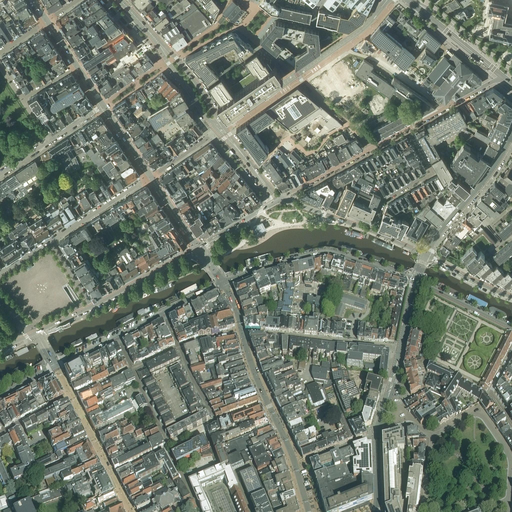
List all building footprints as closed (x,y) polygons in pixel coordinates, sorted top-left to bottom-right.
[(0,14),(5,11),(4,9),(17,0),(8,0),(0,6),(0,14)] [(14,23),(16,21),(15,20),(16,19),(17,19),(18,20),(19,22),(26,18),(33,13),(32,12),(26,2),(25,2),(24,0),(17,0),(4,9),(5,11),(7,13),(12,10),(12,11),(9,13),(11,16),(9,16),(14,23)] [(84,13),(86,16),(91,12),(87,5),(90,3),(87,0),(86,0),(81,4),(85,9),(82,11),(84,13)] [(87,5),(91,12),(101,5),(97,0),(93,0),(90,3),(87,5)] [(146,13),(155,4),(157,3),(162,8),(170,0),(150,0),(150,1),(142,8),(146,13)] [(165,12),(166,13),(165,16),(155,23),(159,28),(166,23),(193,4),(189,0),(179,0),(174,5),(165,12)] [(234,1),(233,0),(231,0),(222,11),(227,14),(227,15),(228,16),(235,22),(245,10),(237,3),(234,1)] [(269,0),(267,0),(262,6),(266,9),(272,2),(269,0)] [(327,0),(324,3),(332,10),(340,0),(327,0)] [(355,0),(359,3),(367,10),(371,0),(355,0)] [(443,5),(442,6),(447,11),(454,8),(456,5),(460,4),(459,3),(456,0),(449,0),(445,2),(446,3),(443,5)] [(503,39),(503,40),(508,41),(511,41),(511,0),(499,0),(500,0),(501,1),(501,2),(501,3),(499,3),(502,3),(502,5),(489,3),(489,4),(488,9),(487,13),(494,14),(491,28),(491,29),(490,29),(489,36),(503,39)] [(215,1),(207,8),(210,12),(219,5),(215,1)] [(49,11),(50,11),(54,8),(50,2),(46,5),(49,11)] [(162,8),(157,12),(151,18),(155,23),(165,16),(166,13),(165,12),(174,5),(172,2),(164,10),(162,8)] [(272,2),(266,9),(270,12),(273,7),(275,6),(276,5),(272,2)] [(320,9),(317,22),(349,30),(363,20),(367,10),(359,3),(352,11),(353,12),(349,17),(324,12),(325,10),(320,9)] [(74,8),(78,13),(80,16),(84,13),(82,11),(85,9),(81,4),(74,8)] [(157,7),(155,4),(146,13),(151,18),(157,12),(155,9),(157,7)] [(198,8),(193,4),(190,6),(191,8),(182,15),(181,14),(173,20),(175,22),(177,20),(178,22),(198,8)] [(101,5),(91,12),(86,16),(81,19),(85,24),(86,25),(107,11),(106,10),(102,5),(101,5)] [(219,5),(210,12),(214,16),(215,17),(220,7),(219,5)] [(275,6),(273,7),(270,12),(271,13),(272,13),(277,14),(278,14),(280,7),(275,6)] [(72,17),(78,13),(74,8),(68,12),(72,17)] [(178,22),(164,33),(168,38),(172,42),(177,48),(191,39),(192,38),(209,26),(212,24),(205,16),(198,8),(178,22)] [(462,11),(457,13),(459,17),(460,17),(461,18),(463,17),(464,19),(465,19),(466,19),(466,18),(473,15),(471,11),(468,13),(466,8),(462,10),(462,11)] [(0,33),(0,34),(5,41),(12,36),(2,21),(3,18),(8,14),(7,13),(5,11),(0,14),(0,33)] [(86,25),(89,29),(93,33),(103,26),(102,21),(110,15),(107,11),(86,25)] [(399,15),(397,17),(402,22),(401,23),(400,23),(399,23),(396,27),(398,29),(409,16),(404,13),(402,11),(399,14),(399,15)] [(66,21),(72,17),(68,12),(66,14),(63,16),(66,21)] [(395,20),(397,18),(390,12),(382,22),(371,36),(385,48),(393,37),(386,30),(392,23),(395,20)] [(33,13),(26,18),(30,24),(36,20),(36,19),(33,13)] [(63,31),(81,19),(86,16),(84,13),(80,16),(78,13),(72,17),(66,21),(60,26),(63,31)] [(2,21),(12,36),(19,32),(13,23),(14,23),(9,16),(8,14),(3,18),(2,21)] [(103,26),(93,33),(89,36),(92,40),(93,42),(95,41),(119,24),(114,19),(110,15),(102,21),(103,26)] [(60,26),(66,21),(63,16),(56,21),(60,26)] [(413,20),(409,16),(398,29),(400,30),(404,26),(404,25),(404,24),(408,27),(413,20)] [(19,22),(23,29),(30,24),(26,18),(19,22)] [(13,23),(19,32),(23,29),(19,22),(18,20),(17,19),(16,19),(15,20),(16,21),(14,23),(13,23)] [(67,37),(82,26),(85,24),(81,19),(63,31),(67,37)] [(173,20),(160,28),(162,31),(163,32),(164,32),(164,33),(178,22),(177,20),(175,22),(173,20)] [(318,29),(298,25),(291,23),(284,22),(275,20),(260,39),(295,67),(305,59),(311,55),(321,49),(320,40),(318,29)] [(406,35),(408,37),(418,25),(413,20),(408,27),(407,28),(411,31),(410,32),(409,31),(408,31),(405,34),(406,35)] [(79,32),(77,30),(67,37),(70,41),(71,42),(89,29),(86,25),(85,24),(82,26),(84,29),(79,32)] [(80,56),(97,45),(100,43),(123,28),(119,24),(95,41),(93,42),(92,40),(76,51),(80,56)] [(423,28),(418,25),(408,37),(410,38),(413,34),(412,33),(413,33),(417,36),(419,33),(421,35),(425,30),(423,28)] [(123,28),(100,43),(103,48),(126,32),(123,28)] [(71,42),(74,46),(89,36),(93,33),(89,29),(71,42)] [(39,39),(40,39),(46,34),(44,31),(44,30),(42,30),(36,34),(39,39)] [(434,51),(441,43),(430,33),(430,32),(429,32),(427,30),(426,30),(415,44),(420,48),(424,43),(434,51)] [(103,48),(108,54),(109,56),(114,52),(113,51),(132,38),(126,33),(126,32),(103,48)] [(205,79),(207,82),(254,50),(233,33),(204,48),(202,49),(186,57),(194,66),(205,79)] [(36,34),(32,37),(34,41),(32,42),(37,49),(38,51),(34,54),(36,58),(40,56),(41,55),(40,54),(46,51),(42,44),(43,44),(43,43),(40,39),(39,39),(36,34)] [(40,39),(43,43),(49,38),(46,34),(40,39)] [(92,40),(89,36),(74,46),(76,51),(92,40)] [(34,54),(38,51),(32,42),(34,41),(32,37),(27,40),(31,47),(28,49),(32,55),(34,54)] [(393,37),(385,48),(393,54),(393,55),(402,44),(393,37)] [(36,58),(32,61),(35,65),(43,60),(40,56),(41,56),(42,54),(54,46),(49,38),(43,43),(43,44),(42,44),(46,51),(40,54),(41,55),(40,56),(36,58)] [(109,56),(115,65),(139,49),(136,45),(137,45),(132,38),(113,51),(114,52),(109,56)] [(22,44),(27,51),(30,56),(32,55),(28,49),(31,47),(27,40),(22,44)] [(367,42),(365,40),(364,42),(362,41),(359,43),(358,44),(356,48),(359,49),(362,46),(361,46),(363,48),(365,50),(366,49),(366,50),(367,50),(368,49),(371,51),(373,48),(370,46),(371,45),(370,43),(368,41),(367,42)] [(83,62),(103,48),(100,43),(97,45),(80,56),(83,62)] [(22,54),(27,51),(22,44),(18,47),(22,54)] [(392,56),(405,67),(415,55),(402,44),(393,55),(393,54),(392,56)] [(54,46),(42,54),(45,59),(47,58),(57,51),(54,46)] [(22,54),(18,47),(14,49),(19,56),(22,54)] [(100,59),(108,54),(103,48),(83,62),(87,67),(88,68),(91,65),(92,66),(94,64),(95,65),(101,61),(101,60),(100,59)] [(139,60),(146,54),(140,48),(139,49),(115,65),(116,65),(119,69),(123,66),(126,69),(129,67),(139,60)] [(436,57),(425,49),(420,57),(425,61),(425,60),(431,64),(436,57)] [(13,50),(7,54),(9,57),(11,61),(13,63),(16,61),(14,59),(13,58),(17,55),(13,50)] [(57,51),(47,58),(52,64),(52,65),(62,58),(57,51)] [(249,64),(253,70),(229,87),(222,76),(219,78),(216,79),(209,85),(212,90),(216,96),(220,102),(221,102),(218,103),(224,113),(225,112),(227,115),(227,116),(228,115),(233,112),(245,104),(244,103),(250,99),(265,88),(266,89),(278,81),(277,81),(282,77),(280,74),(281,73),(275,64),(272,66),(268,59),(266,61),(261,55),(260,56),(257,51),(245,59),(249,64)] [(481,83),(481,79),(472,71),(460,61),(461,60),(453,53),(448,60),(444,56),(424,80),(434,89),(432,92),(437,96),(434,98),(439,103),(442,100),(445,103),(446,102),(475,86),(481,83)] [(11,61),(9,57),(7,54),(2,58),(6,64),(11,61)] [(139,60),(142,64),(149,58),(146,54),(139,60)] [(115,65),(109,56),(106,59),(105,58),(101,60),(101,61),(103,64),(91,73),(95,80),(109,70),(107,66),(109,65),(111,68),(116,65),(115,65)] [(6,64),(9,68),(22,60),(20,58),(16,61),(13,63),(11,61),(6,64),(7,64),(6,64)] [(62,58),(52,65),(57,73),(67,67),(62,58)] [(149,58),(142,64),(141,64),(145,70),(153,64),(153,63),(149,58)] [(390,97),(393,92),(394,93),(396,95),(397,95),(398,97),(399,97),(400,98),(401,99),(401,100),(402,101),(403,101),(404,102),(406,102),(407,102),(408,103),(414,107),(407,111),(412,121),(437,107),(393,78),(390,83),(370,70),(373,66),(364,59),(355,72),(388,95),(390,97)] [(22,60),(9,68),(12,72),(20,67),(19,65),(23,63),(22,60)] [(129,67),(131,70),(135,67),(139,74),(145,70),(141,64),(142,64),(139,60),(129,67)] [(88,69),(91,73),(103,64),(101,61),(95,65),(88,69)] [(46,63),(44,64),(46,68),(44,69),(49,78),(57,73),(52,65),(52,64),(50,65),(50,64),(48,65),(46,63)] [(111,68),(109,70),(95,80),(98,84),(109,77),(119,69),(116,65),(111,68)] [(20,67),(12,72),(15,77),(27,70),(26,69),(23,71),(21,69),(23,68),(22,66),(20,67)] [(34,66),(29,69),(32,74),(37,71),(34,66)] [(103,92),(110,87),(123,78),(121,76),(122,75),(120,74),(126,69),(123,66),(119,69),(109,77),(98,84),(99,86),(103,92)] [(121,76),(123,78),(127,82),(136,76),(131,70),(129,67),(126,69),(120,74),(122,75),(121,76)] [(135,67),(131,70),(136,76),(137,75),(139,74),(135,67)] [(27,70),(15,77),(18,81),(27,76),(25,74),(28,72),(27,70)] [(40,75),(44,81),(48,79),(44,72),(40,75)] [(40,74),(33,78),(38,85),(44,81),(40,75),(40,74)] [(50,94),(51,94),(59,90),(76,80),(72,74),(47,88),(50,94)] [(328,90),(334,87),(327,74),(322,77),(328,90)] [(27,77),(27,76),(18,81),(20,85),(27,81),(28,80),(27,77)] [(162,85),(160,82),(161,82),(157,76),(151,80),(157,88),(158,87),(162,85)] [(28,80),(27,81),(29,83),(28,84),(31,89),(35,87),(30,79),(29,80),(27,77),(28,80)] [(118,88),(127,82),(123,78),(110,87),(114,92),(118,88)] [(164,80),(161,82),(160,82),(162,85),(158,87),(160,89),(171,99),(179,90),(167,78),(166,78),(164,80)] [(76,80),(59,90),(51,94),(55,100),(80,86),(76,80)] [(158,87),(157,88),(151,80),(147,83),(154,94),(160,89),(158,87)] [(20,85),(26,93),(27,92),(31,89),(28,84),(29,83),(27,81),(20,85)] [(150,97),(151,96),(154,94),(147,83),(143,86),(148,94),(150,97)] [(78,97),(84,93),(80,86),(55,100),(53,101),(52,102),(51,103),(51,104),(51,105),(51,106),(51,107),(52,107),(52,108),(53,108),(53,109),(54,109),(55,109),(77,96),(78,97)] [(147,99),(150,97),(148,94),(143,86),(140,88),(140,89),(145,97),(147,99)] [(332,116),(332,115),(297,86),(266,108),(275,116),(294,132),(313,119),(320,114),(328,120),(332,116)] [(108,96),(114,92),(110,87),(103,92),(106,96),(108,96)] [(47,88),(38,93),(44,103),(47,101),(47,100),(48,99),(47,98),(49,97),(51,102),(53,101),(55,100),(51,94),(50,94),(47,88)] [(485,93),(492,103),(493,105),(503,96),(502,94),(502,95),(493,88),(485,93),(485,92),(485,93)] [(145,97),(140,89),(136,91),(141,99),(142,100),(144,102),(147,99),(145,97)] [(179,90),(171,99),(170,99),(176,110),(174,112),(176,116),(179,114),(176,110),(189,103),(189,102),(185,97),(185,96),(184,97),(180,90),(179,90)] [(142,100),(141,99),(136,91),(132,94),(128,97),(127,97),(132,103),(132,104),(137,100),(137,101),(138,100),(139,102),(140,101),(142,100)] [(135,109),(129,115),(122,120),(126,126),(126,127),(135,119),(141,113),(145,117),(151,112),(148,109),(149,107),(152,109),(156,103),(155,103),(156,101),(159,103),(161,100),(157,96),(159,93),(157,92),(150,102),(147,100),(144,103),(142,104),(140,105),(138,107),(135,109)] [(33,104),(38,110),(45,106),(46,106),(44,103),(38,93),(30,99),(33,104)] [(483,109),(487,106),(492,103),(485,93),(480,95),(475,98),(483,109)] [(84,94),(74,100),(83,113),(87,110),(93,106),(87,97),(84,94)] [(127,97),(120,102),(125,108),(130,103),(131,104),(132,103),(127,97)] [(502,108),(498,117),(510,123),(511,118),(511,102),(505,97),(496,106),(502,108)] [(477,112),(483,109),(475,98),(470,101),(476,109),(476,110),(477,112)] [(83,113),(74,100),(69,103),(78,116),(83,113)] [(129,115),(135,109),(133,107),(136,105),(138,107),(140,105),(137,101),(137,100),(132,104),(132,103),(131,104),(130,103),(125,108),(118,114),(122,120),(129,115)] [(476,109),(470,101),(467,103),(472,111),(472,110),(473,112),(476,110),(476,109)] [(118,114),(125,108),(120,102),(113,107),(118,114)] [(477,117),(473,112),(472,110),(472,111),(467,103),(460,106),(470,123),(473,121),(473,120),(477,117)] [(149,116),(155,127),(174,115),(168,104),(149,116)] [(65,111),(62,108),(70,121),(74,118),(68,109),(66,105),(64,106),(67,110),(65,111)] [(45,106),(38,110),(42,117),(44,120),(49,116),(52,115),(46,106),(45,106)] [(71,107),(68,109),(74,118),(78,116),(71,107)] [(188,107),(179,114),(176,116),(185,128),(193,122),(194,122),(197,119),(193,114),(193,113),(188,107)] [(426,130),(417,135),(431,160),(440,155),(432,140),(447,133),(468,123),(467,120),(463,114),(459,107),(451,111),(427,125),(430,129),(426,131),(426,130)] [(62,108),(59,110),(62,114),(60,115),(66,124),(70,121),(62,108)] [(237,129),(260,161),(268,151),(254,131),(275,116),(266,108),(262,111),(255,116),(253,117),(246,122),(237,129)] [(407,111),(397,117),(402,126),(412,121),(407,111)] [(480,116),(484,118),(507,130),(510,123),(498,117),(486,112),(480,116)] [(52,115),(49,116),(58,129),(63,126),(57,118),(54,113),(52,115)] [(141,113),(135,119),(126,127),(129,131),(143,119),(145,117),(141,113)] [(386,113),(376,119),(377,122),(388,117),(386,113)] [(332,116),(328,120),(320,114),(313,119),(327,130),(326,131),(328,133),(343,125),(332,116)] [(66,124),(60,115),(57,118),(63,126),(66,124)] [(49,116),(44,120),(47,125),(53,133),(58,129),(49,116)] [(86,125),(91,133),(93,131),(92,129),(93,127),(94,128),(104,121),(100,117),(99,116),(94,119),(86,125)] [(389,133),(402,126),(397,117),(384,124),(389,133)] [(139,146),(149,139),(155,133),(151,128),(148,126),(151,123),(146,118),(146,119),(141,123),(144,127),(143,129),(141,131),(133,137),(136,141),(139,145),(139,146)] [(482,123),(491,128),(487,135),(501,142),(507,130),(484,118),(482,123)] [(93,131),(91,133),(94,137),(108,128),(104,121),(94,128),(93,127),(92,129),(93,131)] [(189,127),(187,128),(191,134),(199,128),(195,122),(194,123),(190,125),(189,127)] [(130,132),(133,137),(141,131),(143,128),(138,124),(130,132)] [(378,140),(389,133),(384,124),(372,130),(378,140)] [(94,137),(91,133),(86,125),(82,128),(81,128),(89,141),(91,139),(94,137)] [(416,132),(417,135),(426,130),(424,127),(416,131),(416,132)] [(85,144),(89,141),(81,128),(77,131),(82,139),(85,144)] [(91,139),(96,146),(113,135),(108,128),(94,137),(91,139)] [(182,131),(183,133),(190,142),(195,139),(191,134),(187,128),(182,131)] [(199,128),(191,134),(195,139),(196,138),(203,133),(199,128)] [(490,142),(489,143),(488,143),(497,149),(498,148),(501,142),(487,135),(476,129),(474,134),(490,142)] [(96,146),(91,139),(89,141),(85,144),(82,139),(77,131),(73,134),(77,142),(78,142),(79,144),(77,145),(73,147),(77,154),(84,151),(84,152),(86,151),(91,148),(96,146)] [(149,139),(139,146),(142,151),(161,138),(157,132),(149,139)] [(343,132),(332,138),(337,145),(339,143),(341,146),(350,141),(347,136),(343,133),(343,132)] [(175,139),(181,148),(182,147),(190,142),(183,133),(182,133),(175,139)] [(73,134),(69,137),(68,137),(73,145),(72,146),(73,147),(77,145),(79,144),(78,142),(77,142),(73,134)] [(101,150),(103,148),(116,140),(113,135),(96,146),(99,151),(101,150)] [(402,139),(406,146),(410,143),(406,136),(402,139)] [(49,150),(51,154),(54,162),(60,158),(66,174),(80,168),(74,155),(77,154),(73,147),(72,146),(73,145),(68,137),(49,150)] [(161,138),(142,151),(145,156),(163,144),(164,144),(161,138)] [(174,138),(167,143),(174,153),(181,148),(175,139),(174,138)] [(356,138),(350,141),(356,152),(363,148),(363,146),(356,138)] [(402,149),(405,146),(406,146),(402,139),(398,141),(402,149)] [(104,149),(107,153),(120,145),(116,140),(103,148),(101,150),(102,151),(104,149)] [(350,141),(341,146),(342,149),(347,157),(356,152),(350,141)] [(400,150),(402,149),(398,141),(393,144),(397,150),(399,153),(401,152),(400,150)] [(210,142),(193,154),(197,160),(198,159),(214,146),(210,142)] [(171,155),(173,154),(174,153),(167,143),(164,144),(163,144),(167,150),(171,155)] [(405,152),(413,148),(410,143),(406,146),(405,146),(406,147),(403,149),(405,151),(401,153),(402,154),(404,153),(405,152)] [(461,172),(462,173),(473,183),(475,182),(473,181),(480,173),(483,169),(489,161),(490,161),(490,160),(497,149),(488,143),(482,155),(480,154),(478,157),(469,150),(470,148),(463,144),(452,159),(450,161),(456,168),(457,166),(463,170),(461,172)] [(167,150),(163,144),(145,156),(148,159),(150,162),(155,158),(167,150)] [(399,153),(397,150),(393,144),(390,146),(389,146),(393,152),(397,158),(400,156),(399,153)] [(100,165),(110,159),(123,151),(123,150),(120,145),(107,153),(104,149),(102,151),(101,150),(99,151),(95,154),(91,148),(86,151),(90,157),(95,165),(99,163),(100,165)] [(206,153),(210,158),(217,151),(214,146),(206,153)] [(400,163),(399,161),(397,158),(393,152),(389,146),(385,149),(390,158),(393,162),(387,165),(390,168),(397,164),(400,163)] [(263,165),(268,172),(287,155),(279,148),(267,161),(263,165)] [(334,148),(327,152),(329,155),(334,164),(341,160),(336,152),(334,148)] [(406,159),(416,154),(413,148),(405,152),(404,153),(402,154),(402,155),(403,154),(405,157),(399,161),(400,163),(406,159)] [(342,149),(336,152),(341,160),(347,157),(342,149)] [(385,149),(380,152),(385,161),(387,165),(393,162),(390,158),(385,149)] [(41,156),(36,159),(31,163),(39,180),(45,176),(37,163),(43,159),(46,163),(52,160),(50,154),(48,150),(41,155),(41,156)] [(167,150),(155,158),(159,163),(171,155),(167,150)] [(287,155),(268,172),(274,179),(282,174),(284,176),(287,174),(284,169),(286,168),(289,166),(290,167),(292,171),(296,168),(294,165),(296,165),(296,164),(298,162),(302,158),(293,150),(287,156),(287,155)] [(114,173),(111,168),(127,157),(123,151),(110,159),(100,165),(99,163),(95,165),(103,176),(108,172),(110,176),(112,175),(114,173)] [(221,155),(217,151),(210,158),(206,153),(198,159),(205,168),(221,155)] [(321,157),(318,151),(314,157),(321,170),(322,170),(326,168),(327,167),(322,158),(321,157)] [(380,152),(374,155),(381,165),(384,169),(385,171),(390,168),(387,165),(385,161),(380,152)] [(198,159),(197,160),(193,154),(188,157),(194,166),(196,170),(198,172),(199,174),(200,173),(205,168),(198,159)] [(411,163),(419,159),(416,154),(406,159),(407,163),(404,165),(405,167),(406,166),(410,164),(411,163)] [(327,167),(331,165),(328,161),(325,155),(321,157),(322,158),(327,167)] [(384,169),(381,165),(374,155),(369,157),(376,168),(379,166),(381,171),(384,169)] [(221,156),(210,166),(215,170),(226,160),(221,156)] [(131,162),(127,157),(111,168),(114,173),(119,170),(116,165),(118,164),(121,169),(131,162)] [(313,175),(314,175),(316,173),(321,171),(321,170),(314,157),(309,159),(308,160),(309,162),(308,162),(310,165),(309,165),(307,160),(305,161),(302,162),(305,168),(309,177),(313,175)] [(369,157),(364,160),(369,169),(371,172),(373,175),(375,174),(373,170),(376,168),(369,157)] [(159,163),(155,158),(150,162),(153,166),(154,166),(159,163)] [(194,166),(192,166),(187,158),(182,161),(188,172),(182,176),(183,177),(185,175),(186,177),(188,175),(189,174),(196,170),(194,166)] [(302,158),(298,162),(296,164),(296,165),(297,167),(298,167),(299,171),(304,180),(309,177),(305,168),(302,162),(305,161),(303,158),(302,159),(302,158)] [(500,175),(497,180),(496,180),(504,186),(503,187),(511,193),(511,158),(508,163),(507,163),(507,164),(507,165),(508,165),(508,164),(510,166),(508,169),(507,169),(504,171),(505,172),(504,172),(505,173),(502,177),(501,176),(501,175),(500,175)] [(416,166),(421,163),(419,159),(411,163),(413,167),(416,166)] [(226,160),(215,170),(219,175),(223,171),(230,164),(229,164),(226,160)] [(364,160),(358,163),(363,169),(364,170),(365,172),(367,173),(369,174),(371,172),(369,169),(364,160)] [(473,183),(462,173),(461,172),(456,178),(452,175),(445,160),(434,166),(439,174),(444,182),(448,179),(454,185),(465,193),(467,191),(473,183)] [(173,168),(172,168),(175,173),(177,175),(179,178),(182,176),(188,172),(182,161),(173,168)] [(39,180),(31,163),(26,166),(37,186),(41,184),(39,180)] [(120,177),(128,173),(135,168),(131,163),(120,170),(119,170),(114,173),(112,175),(116,180),(120,177)] [(358,163),(354,166),(356,169),(360,172),(364,170),(363,169),(358,163)] [(421,163),(416,166),(420,174),(426,170),(421,163)] [(234,169),(231,166),(230,164),(223,171),(227,176),(234,169)] [(404,171),(409,180),(415,177),(410,169),(412,168),(410,164),(406,166),(407,169),(404,171)] [(36,186),(37,186),(26,166),(16,173),(15,172),(28,193),(34,189),(31,185),(34,183),(36,186)] [(204,179),(210,174),(214,179),(215,179),(217,177),(219,175),(215,170),(210,166),(201,175),(204,179)] [(289,166),(286,168),(289,172),(290,172),(291,175),(288,176),(294,185),(299,183),(293,174),(292,171),(290,167),(289,166)] [(358,176),(360,176),(362,172),(363,171),(363,172),(364,174),(365,175),(364,178),(371,182),(374,177),(373,175),(371,172),(369,174),(367,173),(365,172),(364,170),(360,172),(356,169),(354,166),(350,168),(344,171),(349,181),(354,178),(358,176)] [(410,169),(415,177),(420,174),(416,166),(413,167),(414,167),(412,168),(410,169)] [(292,171),(293,174),(299,183),(304,180),(299,171),(298,167),(297,167),(297,168),(296,169),(296,168),(292,171)] [(135,169),(135,168),(128,173),(132,180),(140,176),(135,169)] [(169,170),(164,174),(163,175),(160,177),(165,184),(177,175),(175,173),(172,168),(169,170)] [(399,174),(404,183),(409,180),(404,171),(402,168),(401,169),(402,172),(399,174)] [(235,179),(240,175),(235,170),(217,189),(221,192),(222,193),(227,188),(228,190),(237,182),(235,179)] [(223,171),(219,175),(217,177),(221,181),(227,176),(223,171)] [(344,171),(340,173),(346,183),(349,181),(344,171)] [(14,202),(28,193),(15,172),(6,178),(1,182),(10,196),(14,202)] [(389,179),(394,189),(399,186),(394,177),(391,172),(389,174),(392,178),(389,179)] [(120,177),(125,185),(129,182),(132,180),(128,173),(120,177)] [(340,173),(336,176),(340,182),(342,183),(344,184),(346,183),(340,173)] [(165,185),(170,192),(184,184),(183,183),(188,181),(191,179),(191,178),(189,174),(188,175),(186,177),(185,177),(184,178),(183,178),(183,177),(182,176),(179,178),(177,175),(165,184),(165,185)] [(274,179),(278,185),(284,181),(283,179),(285,178),(284,176),(282,174),(274,179)] [(394,177),(399,186),(404,183),(399,174),(394,177)] [(445,184),(444,182),(439,174),(433,178),(439,187),(439,188),(445,184)] [(240,185),(243,182),(245,181),(240,175),(235,179),(237,182),(240,185)] [(291,187),(294,185),(288,176),(285,178),(284,176),(285,178),(285,179),(291,187)] [(336,176),(332,178),(337,186),(338,187),(342,189),(345,184),(344,184),(342,183),(340,182),(336,176)] [(359,187),(358,190),(353,199),(375,209),(380,196),(371,192),(370,192),(374,184),(371,182),(364,178),(360,176),(358,176),(354,178),(355,181),(355,182),(354,184),(359,187)] [(383,182),(389,192),(394,189),(386,176),(381,179),(383,182)] [(113,182),(118,189),(125,185),(120,177),(116,180),(113,182)] [(214,179),(209,184),(213,189),(221,181),(217,177),(215,179),(214,179)] [(98,181),(107,196),(113,193),(108,185),(106,186),(101,178),(98,181)] [(285,179),(285,178),(283,179),(284,181),(278,185),(282,190),(283,191),(291,187),(285,179)] [(337,186),(332,178),(328,180),(331,185),(332,185),(332,186),(333,185),(334,187),(335,186),(336,187),(338,187),(337,186)] [(437,193),(435,189),(439,187),(433,178),(425,182),(431,191),(434,197),(435,196),(437,193)] [(191,179),(188,181),(183,183),(184,184),(170,192),(172,194),(173,196),(181,190),(186,187),(193,183),(191,179)] [(317,190),(319,193),(319,192),(321,189),(322,190),(324,191),(326,192),(327,193),(328,190),(329,191),(335,193),(337,190),(334,187),(333,185),(332,186),(332,185),(331,185),(328,180),(315,187),(317,190)] [(376,182),(384,195),(389,192),(383,182),(381,184),(379,180),(376,182)] [(92,185),(102,200),(107,196),(98,181),(92,184),(92,185)] [(191,197),(186,200),(178,205),(181,209),(182,210),(189,206),(193,203),(195,205),(199,203),(214,193),(214,192),(205,181),(203,182),(201,183),(199,185),(198,186),(196,186),(196,187),(188,192),(191,197)] [(243,183),(243,182),(240,185),(231,193),(234,195),(237,192),(239,194),(247,187),(249,186),(245,181),(243,183)] [(355,182),(353,181),(351,185),(353,185),(352,188),(358,190),(359,187),(354,184),(355,182)] [(0,182),(0,201),(10,196),(1,182),(0,182)] [(108,185),(113,193),(114,192),(113,192),(118,189),(113,182),(108,185)] [(428,198),(430,201),(435,198),(434,197),(431,191),(425,182),(420,185),(426,194),(429,192),(432,196),(428,198)] [(511,196),(495,182),(494,182),(490,187),(490,188),(506,202),(511,196)] [(186,187),(181,190),(173,196),(175,200),(183,195),(188,192),(196,187),(193,183),(186,187)] [(95,204),(102,200),(92,185),(86,188),(95,204)] [(347,185),(336,210),(345,214),(348,207),(350,207),(353,199),(352,199),(356,190),(352,188),(347,185)] [(415,188),(421,197),(426,205),(428,203),(430,201),(428,198),(426,200),(424,196),(426,194),(420,185),(415,188)] [(450,190),(452,192),(460,199),(465,193),(454,185),(450,190)] [(140,189),(139,190),(143,196),(150,191),(148,187),(147,187),(145,186),(145,187),(143,188),(140,189)] [(252,190),(249,186),(247,187),(239,194),(243,198),(244,197),(247,194),(248,194),(252,190)] [(301,197),(312,201),(313,202),(319,193),(317,190),(315,187),(312,189),(306,192),(301,195),(300,195),(301,197)] [(320,205),(326,207),(330,200),(337,203),(342,189),(338,187),(337,190),(335,193),(329,191),(328,190),(327,193),(320,205)] [(95,204),(86,188),(75,194),(81,205),(80,205),(84,212),(95,204)] [(209,219),(216,215),(212,209),(212,205),(219,201),(222,206),(229,202),(234,206),(237,203),(243,198),(239,194),(237,192),(234,195),(231,193),(228,190),(227,188),(222,193),(221,192),(220,193),(217,191),(214,193),(199,203),(209,219)] [(426,205),(421,197),(415,188),(411,190),(417,200),(420,198),(422,203),(419,204),(421,209),(426,205)] [(509,204),(506,202),(490,188),(489,189),(488,189),(488,190),(486,192),(486,193),(485,193),(483,196),(482,196),(482,197),(496,208),(499,204),(500,205),(501,204),(505,209),(509,204)] [(136,201),(141,197),(143,196),(139,190),(132,195),(136,201)] [(247,201),(251,205),(256,201),(259,198),(252,190),(248,194),(247,194),(244,197),(247,201)] [(136,201),(133,203),(134,205),(137,208),(154,197),(150,191),(143,196),(141,197),(136,201)] [(445,204),(451,209),(455,204),(448,197),(440,191),(437,193),(435,196),(445,204)] [(188,192),(183,195),(175,200),(178,205),(186,200),(191,197),(188,192)] [(313,202),(319,204),(324,194),(319,192),(319,193),(313,202)] [(420,210),(410,192),(409,192),(402,195),(408,205),(408,206),(410,205),(415,214),(420,210)] [(460,199),(452,192),(448,197),(455,204),(460,199)] [(64,219),(65,223),(78,215),(76,211),(75,211),(70,202),(75,199),(72,194),(67,197),(66,196),(63,195),(61,197),(60,200),(59,201),(57,199),(55,200),(56,202),(59,208),(64,219)] [(127,198),(132,206),(134,205),(133,203),(136,201),(132,195),(127,198)] [(408,206),(408,205),(402,195),(397,198),(403,208),(405,211),(406,211),(404,207),(406,205),(407,207),(408,206)] [(444,217),(451,209),(445,204),(435,196),(434,197),(435,198),(430,201),(428,203),(431,205),(430,205),(439,214),(444,217)] [(154,197),(137,208),(137,209),(140,214),(144,212),(158,202),(154,197)] [(246,212),(250,209),(244,203),(247,201),(244,197),(243,198),(237,203),(240,207),(243,210),(243,211),(244,213),(246,212)] [(481,197),(476,203),(486,211),(489,213),(490,214),(494,218),(497,216),(500,213),(495,209),(481,197)] [(127,198),(121,202),(127,211),(128,211),(130,213),(137,209),(137,208),(134,205),(132,206),(127,198)] [(405,211),(403,208),(397,198),(393,201),(398,210),(401,208),(404,212),(405,211)] [(349,211),(370,219),(375,209),(353,199),(350,207),(350,208),(349,211)] [(339,204),(337,203),(330,200),(326,207),(335,210),(339,204)] [(216,215),(219,219),(222,225),(232,219),(227,211),(225,213),(222,206),(219,201),(212,205),(212,209),(216,215)] [(247,201),(244,203),(250,209),(259,204),(256,201),(251,205),(247,201)] [(398,210),(393,201),(387,204),(395,212),(396,211),(399,215),(400,214),(398,210)] [(41,212),(53,231),(65,224),(62,220),(64,219),(59,208),(56,202),(41,212)] [(128,211),(127,211),(121,202),(116,205),(124,217),(130,213),(128,211)] [(147,216),(152,214),(161,207),(158,202),(144,212),(147,216)] [(232,219),(240,215),(236,207),(234,206),(229,202),(222,206),(225,213),(227,211),(232,219)] [(76,209),(79,215),(83,212),(79,203),(73,206),(75,209),(76,209)] [(189,206),(182,210),(185,215),(194,209),(196,208),(195,205),(193,203),(189,206)] [(205,222),(209,219),(199,203),(195,205),(196,208),(199,212),(195,215),(194,215),(196,217),(190,221),(192,225),(195,229),(197,232),(198,231),(202,228),(205,226),(206,225),(205,222)] [(437,225),(444,217),(439,214),(430,205),(431,205),(428,203),(426,205),(421,209),(420,210),(415,214),(416,215),(406,233),(418,239),(428,222),(424,220),(427,216),(437,225)] [(469,212),(467,215),(468,216),(476,224),(479,221),(482,218),(484,219),(489,213),(486,211),(476,203),(469,212)] [(395,212),(387,204),(384,212),(393,216),(398,217),(398,215),(394,214),(395,212)] [(38,215),(42,213),(37,205),(33,207),(38,215)] [(124,217),(116,205),(111,208),(118,219),(121,216),(122,218),(124,217)] [(111,208),(101,215),(107,225),(112,233),(114,232),(109,224),(118,219),(111,208)] [(155,219),(156,220),(166,214),(162,208),(152,214),(147,216),(148,217),(149,216),(152,221),(155,219)] [(185,215),(190,221),(196,217),(194,215),(195,215),(199,212),(196,208),(194,209),(185,215)] [(393,216),(384,212),(382,217),(379,225),(391,230),(402,235),(409,222),(397,218),(398,217),(393,216)] [(509,212),(501,218),(503,220),(509,215),(510,216),(511,214),(510,212),(509,212)] [(156,220),(148,225),(152,230),(156,228),(169,219),(166,214),(156,220)] [(477,233),(475,231),(478,227),(477,227),(478,225),(476,224),(468,216),(467,215),(466,214),(461,220),(477,233)] [(205,222),(210,232),(214,230),(222,225),(216,215),(209,219),(205,222)] [(29,224),(39,240),(52,232),(42,216),(29,224)] [(100,216),(90,222),(97,231),(100,236),(103,233),(100,229),(106,225),(100,216)] [(169,219),(156,228),(161,235),(163,233),(174,226),(169,219)] [(457,225),(472,238),(477,233),(461,220),(457,225)] [(501,221),(500,220),(492,226),(492,228),(494,230),(496,228),(495,227),(501,221)] [(26,221),(22,223),(21,222),(15,226),(16,227),(13,229),(26,249),(38,241),(32,231),(28,233),(27,232),(31,229),(26,221)] [(93,233),(97,231),(90,222),(87,224),(93,233)] [(257,233),(265,229),(261,223),(253,227),(257,233)] [(87,224),(82,227),(81,228),(88,236),(93,233),(87,224)] [(205,226),(202,228),(198,231),(200,235),(201,237),(210,232),(206,225),(205,226)] [(452,231),(460,237),(467,242),(472,238),(457,225),(452,230),(452,231)] [(167,240),(169,238),(178,232),(177,231),(174,226),(163,233),(167,240)] [(507,236),(511,233),(506,227),(502,230),(507,236)] [(89,238),(88,236),(81,228),(69,236),(76,244),(79,242),(80,244),(89,238)] [(16,255),(25,249),(25,248),(26,249),(13,229),(11,230),(10,229),(7,231),(8,233),(8,235),(10,237),(13,238),(13,239),(7,243),(16,255)] [(493,245),(495,243),(483,229),(472,239),(474,241),(482,233),(493,245)] [(502,230),(498,233),(503,239),(505,239),(507,236),(502,230)] [(153,231),(148,234),(151,239),(153,243),(163,258),(170,254),(172,253),(165,242),(162,243),(158,237),(157,237),(153,231)] [(449,237),(456,242),(460,237),(452,231),(448,235),(450,236),(449,237)] [(178,232),(169,238),(173,245),(175,243),(179,249),(183,247),(187,245),(183,238),(179,233),(178,232)] [(65,238),(60,242),(68,255),(78,248),(76,244),(69,236),(68,235),(64,238),(65,238)] [(369,236),(367,240),(379,246),(381,241),(369,236)] [(449,237),(448,236),(443,243),(450,248),(451,248),(453,245),(460,250),(462,247),(456,242),(449,237)] [(110,254),(126,279),(141,271),(128,250),(127,247),(128,246),(122,237),(110,244),(114,251),(110,254)] [(172,253),(179,249),(175,243),(173,245),(169,238),(167,240),(165,242),(172,253)] [(511,239),(493,256),(500,263),(511,252),(511,239)] [(500,241),(499,240),(488,250),(489,252),(500,243),(500,241)] [(330,241),(328,245),(350,252),(351,247),(330,241)] [(7,261),(16,255),(7,243),(0,247),(0,251),(1,252),(7,260),(7,261)] [(147,251),(144,253),(148,259),(149,259),(152,264),(162,259),(163,258),(153,243),(151,244),(145,248),(147,251)] [(451,248),(450,248),(443,243),(440,246),(440,247),(440,248),(440,249),(441,250),(441,251),(442,251),(443,252),(443,251),(445,253),(446,253),(448,254),(450,252),(449,252),(450,250),(451,251),(450,252),(452,253),(454,251),(451,248)] [(79,248),(68,256),(75,265),(75,266),(87,258),(84,252),(85,251),(82,246),(79,248)] [(132,247),(128,250),(141,271),(148,267),(152,264),(149,259),(148,259),(144,253),(136,257),(135,255),(136,254),(137,253),(135,249),(133,249),(132,247)] [(483,257),(485,255),(481,251),(477,254),(475,253),(476,251),(472,247),(460,257),(467,265),(469,267),(469,266),(473,271),(475,269),(485,260),(483,257)] [(369,254),(367,258),(384,263),(385,260),(369,254)] [(329,279),(330,273),(334,259),(328,257),(328,258),(324,268),(325,268),(324,271),(321,270),(320,274),(319,274),(318,277),(320,277),(329,279)] [(75,266),(79,272),(90,266),(88,263),(90,262),(87,258),(75,266)] [(254,259),(234,264),(236,269),(255,263),(254,259)] [(318,283),(320,277),(318,277),(319,274),(320,274),(320,268),(321,259),(315,261),(314,272),(312,272),(310,285),(308,285),(306,298),(307,299),(321,300),(323,300),(327,286),(318,283)] [(337,274),(341,261),(334,259),(330,273),(337,275),(337,274)] [(482,274),(484,275),(493,268),(485,260),(475,269),(474,270),(478,272),(478,271),(480,272),(482,274)] [(32,261),(25,266),(25,267),(28,270),(35,265),(32,261)] [(314,272),(315,261),(302,264),(302,265),(301,265),(302,266),(299,267),(299,265),(298,265),(299,276),(303,275),(303,277),(305,278),(304,284),(300,283),(296,286),(295,286),(292,310),(291,315),(297,316),(297,315),(300,316),(304,316),(306,299),(306,298),(308,285),(310,285),(312,272),(314,272)] [(343,276),(343,275),(346,263),(341,261),(337,274),(343,276)] [(109,267),(112,273),(118,283),(118,282),(119,283),(123,281),(125,280),(125,279),(115,263),(109,267)] [(349,290),(352,278),(356,266),(346,263),(343,275),(345,276),(341,290),(348,293),(349,290)] [(497,265),(493,268),(484,275),(489,277),(489,276),(491,277),(493,279),(496,280),(504,273),(497,265)] [(84,279),(96,272),(93,267),(91,268),(90,266),(79,272),(83,279),(84,279)] [(363,268),(356,266),(352,278),(349,290),(356,292),(358,285),(359,280),(363,268)] [(368,270),(363,268),(359,280),(358,285),(363,287),(364,282),(368,270)] [(286,280),(285,271),(284,269),(278,270),(279,272),(278,272),(281,285),(282,287),(284,293),(282,306),(282,308),(292,310),(295,286),(286,285),(286,280)] [(275,286),(276,286),(281,285),(278,272),(278,270),(271,272),(275,286)] [(369,286),(370,284),(373,272),(368,270),(364,282),(363,287),(360,296),(365,297),(367,292),(368,289),(369,286)] [(511,275),(508,270),(504,273),(496,280),(500,282),(501,282),(503,283),(504,285),(507,286),(511,281),(511,275)] [(373,271),(373,272),(370,284),(369,286),(371,287),(371,285),(373,285),(374,286),(379,273),(373,271)] [(89,288),(89,287),(93,286),(92,284),(92,283),(98,280),(97,277),(99,276),(96,272),(84,279),(84,280),(86,284),(86,283),(87,285),(89,288)] [(271,272),(264,274),(270,290),(273,299),(276,298),(274,293),(277,292),(276,286),(275,286),(271,272)] [(106,277),(107,279),(112,287),(116,285),(119,283),(118,283),(112,273),(106,277)] [(380,273),(379,273),(374,286),(373,285),(371,290),(371,292),(380,295),(382,287),(386,275),(385,275),(384,275),(380,273)] [(256,278),(253,279),(260,295),(270,290),(264,274),(262,275),(262,276),(256,279),(256,278)] [(392,277),(386,275),(382,287),(380,295),(379,296),(382,297),(385,298),(387,295),(383,294),(385,288),(388,289),(392,277)] [(396,278),(392,277),(388,289),(392,290),(390,296),(396,298),(396,297),(397,292),(398,287),(405,288),(405,287),(406,288),(407,283),(406,281),(396,278)] [(101,283),(106,290),(106,291),(112,287),(107,279),(101,283)] [(233,287),(236,295),(248,290),(255,287),(252,279),(239,284),(239,283),(234,285),(235,286),(233,287)] [(90,290),(94,296),(95,297),(100,294),(101,293),(102,293),(105,292),(105,291),(105,290),(99,281),(98,280),(92,283),(92,284),(93,286),(89,287),(89,288),(90,290)] [(439,281),(436,285),(455,294),(457,290),(439,281)] [(173,284),(153,292),(154,297),(175,288),(173,284)] [(197,285),(180,293),(182,297),(199,290),(197,285)] [(236,295),(239,300),(248,296),(251,295),(253,300),(259,298),(257,293),(255,287),(248,290),(236,295)] [(217,293),(211,296),(214,303),(217,301),(223,298),(223,297),(222,297),(220,293),(219,293),(217,293),(217,292),(217,293)] [(150,293),(136,299),(138,303),(152,297),(150,293)] [(176,295),(162,302),(164,306),(178,299),(176,295)] [(241,305),(243,311),(256,307),(257,309),(258,312),(264,310),(261,297),(259,298),(253,300),(251,295),(248,296),(250,302),(241,305)] [(341,319),(344,310),(345,308),(362,313),(363,312),(364,313),(367,304),(365,303),(366,302),(348,296),(347,298),(338,295),(332,316),(341,319)] [(207,306),(214,303),(211,296),(204,300),(207,306)] [(248,296),(239,300),(238,300),(241,305),(250,302),(248,296)] [(469,296),(467,301),(486,310),(488,305),(469,296)] [(217,301),(221,308),(228,304),(224,299),(223,297),(223,298),(217,301)] [(320,309),(321,300),(307,299),(307,305),(315,306),(315,308),(320,309)] [(204,310),(200,301),(191,306),(198,320),(207,316),(204,310)] [(211,315),(214,314),(224,312),(224,313),(232,311),(228,304),(221,308),(217,301),(214,303),(207,306),(208,308),(204,310),(207,316),(211,314),(211,315)] [(400,310),(401,304),(395,303),(395,302),(391,301),(389,308),(393,309),(393,308),(400,310)] [(159,303),(137,313),(139,317),(161,307),(159,303)] [(125,304),(112,309),(114,313),(127,307),(127,305),(125,304)] [(257,309),(256,307),(243,311),(244,316),(253,313),(252,311),(257,309)] [(195,323),(188,308),(182,310),(186,318),(189,326),(195,323)] [(279,331),(288,332),(289,321),(291,315),(292,310),(282,308),(281,313),(280,321),(279,331)] [(400,313),(400,310),(393,308),(393,309),(392,316),(399,317),(400,313)] [(490,309),(490,312),(505,319),(507,318),(507,315),(492,308),(490,309)] [(186,318),(182,310),(176,314),(177,316),(176,316),(178,320),(181,326),(182,328),(189,326),(186,318)] [(260,330),(265,330),(267,319),(280,321),(281,313),(275,313),(265,312),(264,310),(258,312),(255,312),(257,318),(261,318),(261,324),(260,330)] [(224,313),(224,312),(214,314),(215,318),(216,321),(217,325),(225,324),(229,323),(234,321),(233,316),(232,311),(224,313)] [(255,312),(253,313),(244,316),(245,321),(257,318),(255,312)] [(135,314),(116,323),(118,327),(137,319),(135,314)] [(178,320),(176,316),(176,314),(169,318),(171,323),(178,320)] [(289,321),(288,332),(295,333),(295,331),(296,322),(297,316),(291,315),(289,321)] [(207,316),(198,320),(198,322),(195,323),(189,326),(190,328),(192,333),(195,331),(198,337),(213,334),(208,320),(209,320),(207,316)] [(306,319),(304,334),(316,335),(317,335),(317,333),(319,318),(319,317),(313,316),(313,321),(311,321),(311,320),(306,319)] [(219,332),(217,325),(216,321),(215,318),(209,320),(208,320),(213,334),(219,332)] [(330,337),(336,337),(337,326),(336,326),(336,322),(338,322),(338,319),(332,318),(331,321),(330,337)] [(280,321),(267,319),(265,330),(279,331),(280,321)] [(338,322),(337,326),(336,337),(344,338),(346,321),(338,319),(338,322)] [(171,323),(174,329),(181,326),(178,320),(171,323)] [(154,326),(151,327),(154,333),(161,329),(163,330),(164,329),(164,330),(166,329),(163,321),(159,322),(157,323),(157,324),(154,325),(154,326)] [(323,336),(330,337),(331,321),(330,321),(329,324),(325,323),(324,324),(323,324),(323,325),(324,325),(324,334),(323,336)] [(389,330),(390,330),(396,331),(397,323),(391,321),(389,330)] [(114,324),(99,330),(101,335),(116,328),(114,324)] [(217,325),(219,332),(227,330),(225,324),(217,325)] [(182,328),(181,326),(174,329),(177,338),(185,335),(183,331),(182,328)] [(364,340),(364,338),(365,330),(366,327),(360,326),(360,328),(359,328),(357,340),(364,340)] [(156,336),(154,333),(151,327),(144,330),(148,338),(151,344),(152,346),(155,345),(155,346),(157,345),(159,344),(158,342),(156,336)] [(370,331),(365,330),(364,338),(364,340),(371,341),(372,331),(373,328),(371,327),(370,331)] [(190,328),(183,331),(185,335),(187,341),(193,339),(191,333),(192,333),(190,328)] [(144,330),(138,334),(141,342),(148,338),(144,330)] [(158,342),(162,340),(163,342),(164,342),(165,343),(172,340),(167,330),(162,332),(161,331),(158,333),(159,335),(156,336),(158,342)] [(385,333),(378,332),(377,342),(383,342),(385,333)] [(511,333),(508,332),(503,340),(511,344),(511,342),(511,333)] [(97,333),(85,338),(87,342),(98,336),(97,333)] [(404,363),(405,363),(416,363),(418,357),(418,353),(420,353),(421,348),(420,348),(422,335),(411,333),(409,342),(409,341),(408,346),(407,346),(407,350),(406,354),(404,363)] [(134,344),(135,347),(136,348),(143,344),(141,342),(138,334),(131,338),(132,339),(132,340),(134,344)] [(187,341),(185,335),(177,338),(179,344),(187,341)] [(276,338),(271,338),(266,337),(267,340),(271,353),(279,351),(278,338),(276,338)] [(81,338),(65,345),(67,350),(83,342),(81,338)] [(123,342),(126,348),(134,344),(132,340),(131,338),(123,342)] [(216,340),(211,341),(212,347),(224,344),(223,339),(216,340)] [(173,342),(172,340),(165,343),(167,348),(175,346),(173,342)] [(264,349),(260,351),(262,357),(271,353),(267,340),(258,341),(251,342),(253,347),(263,344),(264,349)] [(297,350),(298,341),(290,340),(289,351),(289,357),(291,358),(291,354),(292,354),(293,350),(297,350)] [(507,352),(511,344),(503,340),(499,348),(507,352)] [(204,357),(205,358),(208,357),(207,354),(214,353),(212,347),(211,341),(206,342),(199,343),(203,357),(204,357)] [(236,342),(224,344),(212,347),(214,353),(239,347),(237,347),(236,342)] [(304,342),(303,357),(306,357),(307,354),(306,354),(307,352),(310,352),(311,343),(304,342)] [(161,351),(167,348),(165,343),(159,344),(157,345),(161,351)] [(313,357),(316,357),(317,353),(321,354),(322,344),(311,343),(310,352),(310,353),(313,354),(313,357)] [(156,354),(152,346),(151,344),(144,347),(145,349),(149,357),(156,354)] [(191,367),(198,365),(194,354),(200,352),(198,344),(185,348),(184,349),(187,360),(188,360),(189,361),(191,367)] [(263,344),(253,347),(255,352),(260,351),(264,349),(263,344)] [(330,363),(330,356),(329,345),(322,344),(321,354),(326,354),(326,357),(328,357),(328,363),(330,363)] [(156,354),(161,351),(157,345),(155,346),(155,345),(152,346),(156,354)] [(337,361),(336,357),(338,346),(329,345),(330,356),(333,355),(334,357),(333,358),(334,365),(331,365),(331,366),(332,371),(339,371),(338,365),(337,361)] [(346,358),(348,358),(348,348),(347,348),(347,347),(338,346),(336,357),(346,358)] [(239,347),(214,353),(207,354),(208,357),(210,357),(209,354),(212,353),(213,356),(212,356),(213,358),(222,356),(240,351),(239,347)] [(116,358),(117,357),(115,353),(112,348),(108,350),(108,349),(105,351),(110,362),(117,359),(116,358)] [(380,362),(382,351),(350,348),(348,348),(348,358),(347,365),(362,367),(362,360),(380,362)] [(503,359),(507,352),(499,348),(496,355),(503,359)] [(24,350),(13,355),(16,359),(26,354),(24,350)] [(131,358),(135,356),(139,355),(138,353),(137,350),(135,351),(134,352),(129,354),(131,358)] [(102,362),(104,367),(106,370),(108,369),(106,363),(109,361),(104,351),(99,355),(102,362)] [(213,358),(214,363),(241,355),(240,351),(222,356),(213,358)] [(259,365),(261,364),(273,359),(274,360),(278,359),(280,358),(279,351),(271,353),(262,357),(257,358),(259,365)] [(388,362),(389,352),(382,351),(380,362),(379,377),(381,377),(386,377),(387,376),(386,376),(387,370),(388,362)] [(137,372),(138,374),(139,377),(141,381),(142,380),(144,383),(144,384),(154,380),(155,379),(155,378),(154,378),(153,376),(159,373),(160,374),(163,373),(163,372),(162,371),(170,367),(171,369),(172,370),(172,371),(179,367),(182,366),(181,364),(176,353),(146,367),(143,368),(142,369),(141,369),(142,370),(139,371),(138,372),(137,372)] [(11,355),(0,360),(0,364),(12,359),(11,355)] [(104,367),(102,362),(99,355),(90,359),(94,367),(101,364),(101,366),(102,368),(104,367)] [(214,363),(207,364),(209,370),(211,370),(220,367),(242,361),(243,361),(241,356),(241,357),(241,355),(214,363)] [(500,366),(503,359),(496,355),(492,362),(500,366)] [(210,357),(208,357),(205,358),(203,359),(205,365),(207,364),(214,363),(213,358),(212,356),(210,357)] [(274,363),(275,365),(262,371),(263,375),(283,368),(283,364),(282,364),(282,358),(280,358),(278,359),(279,362),(274,363)] [(259,365),(262,371),(275,365),(274,363),(274,360),(273,359),(261,364),(259,365)] [(89,360),(81,363),(84,370),(87,375),(92,372),(90,369),(92,369),(91,366),(92,366),(89,360)] [(245,371),(244,367),(239,369),(239,368),(244,367),(243,362),(242,362),(242,361),(220,367),(211,370),(215,381),(218,380),(220,380),(245,371)] [(416,363),(405,363),(405,364),(403,365),(403,366),(403,367),(404,369),(403,369),(404,370),(405,373),(405,377),(411,396),(421,389),(420,385),(419,382),(417,376),(417,374),(418,374),(425,372),(424,368),(423,368),(422,363),(421,361),(416,363)] [(121,371),(125,369),(123,364),(121,365),(119,362),(118,362),(116,363),(121,371)] [(496,373),(500,366),(492,362),(488,369),(496,373)] [(29,363),(12,372),(14,377),(31,367),(29,363)] [(76,384),(71,386),(74,392),(83,388),(80,382),(90,379),(93,377),(91,373),(87,375),(84,370),(81,363),(65,372),(70,382),(69,382),(70,385),(71,385),(71,386),(76,383),(76,384)] [(112,367),(116,373),(121,371),(116,363),(111,365),(112,367)] [(275,380),(275,379),(281,377),(280,375),(280,374),(282,373),(283,373),(293,370),(291,366),(292,366),(292,363),(288,363),(288,368),(264,376),(267,384),(268,383),(273,381),(274,381),(275,381),(275,380)] [(203,364),(198,365),(191,367),(190,368),(191,371),(193,375),(206,372),(208,372),(209,370),(207,364),(205,365),(204,365),(203,364)] [(325,389),(334,386),(332,377),(332,371),(331,366),(323,364),(322,368),(313,367),(312,375),(315,384),(316,385),(325,389)] [(334,386),(346,414),(357,410),(353,401),(360,399),(357,392),(354,386),(352,384),(351,382),(350,383),(348,372),(345,372),(345,370),(342,370),(340,364),(338,365),(339,371),(332,371),(332,377),(334,386)] [(430,393),(441,397),(443,397),(448,403),(456,416),(461,413),(455,400),(453,400),(459,391),(477,401),(479,403),(480,404),(481,405),(482,406),(486,412),(488,410),(493,407),(495,405),(491,400),(488,400),(488,399),(487,398),(487,397),(486,396),(484,394),(485,394),(477,389),(462,381),(454,377),(435,368),(436,367),(436,368),(436,367),(431,365),(429,364),(429,365),(426,372),(426,373),(430,375),(425,387),(432,390),(430,393)] [(90,379),(92,384),(103,379),(109,376),(106,370),(104,367),(102,368),(100,369),(101,372),(97,375),(95,371),(91,373),(93,377),(90,379)] [(109,376),(116,373),(112,367),(113,367),(108,369),(106,370),(109,376)] [(172,371),(169,372),(171,375),(170,376),(172,379),(173,379),(176,385),(174,386),(176,389),(178,389),(183,399),(182,400),(183,404),(185,402),(189,410),(192,416),(196,413),(197,415),(198,415),(205,412),(203,408),(201,410),(194,396),(179,367),(172,371)] [(492,381),(496,373),(488,369),(485,377),(492,381)] [(220,380),(222,386),(223,385),(223,386),(247,378),(246,373),(244,373),(246,372),(245,371),(220,380)] [(110,383),(100,387),(103,395),(104,396),(113,392),(114,391),(121,388),(120,387),(124,386),(124,387),(135,382),(131,373),(110,383)] [(285,375),(281,377),(275,379),(275,380),(275,381),(274,381),(273,381),(268,383),(267,384),(269,387),(298,377),(298,376),(297,373),(285,377),(285,375)] [(10,374),(0,379),(0,384),(12,378),(10,374)] [(193,376),(199,387),(205,385),(200,374),(193,376)] [(504,374),(502,379),(505,381),(507,383),(508,384),(511,382),(509,381),(511,379),(509,377),(504,374)] [(37,383),(38,383),(38,385),(42,391),(43,391),(56,384),(57,383),(52,376),(44,380),(37,383)] [(291,397),(293,400),(301,396),(303,396),(304,395),(305,391),(303,392),(302,391),(299,384),(300,384),(298,377),(269,387),(274,397),(289,391),(291,397)] [(488,388),(492,381),(485,377),(481,384),(488,388)] [(221,393),(223,393),(249,383),(247,378),(223,386),(225,391),(221,393)] [(80,382),(83,388),(84,387),(92,384),(90,379),(80,382)] [(154,380),(144,384),(147,390),(166,428),(174,424),(175,424),(174,421),(175,420),(173,416),(172,417),(169,411),(170,410),(169,406),(167,407),(162,396),(163,396),(162,392),(160,393),(157,386),(158,386),(159,386),(157,382),(155,383),(154,380)] [(199,387),(202,392),(214,388),(222,386),(220,380),(218,380),(215,381),(205,385),(199,387)] [(379,398),(383,384),(368,380),(364,393),(379,398)] [(251,388),(249,383),(223,393),(221,393),(223,398),(233,395),(251,388)] [(488,388),(481,384),(479,383),(477,389),(485,394),(485,395),(489,388),(488,388)] [(505,387),(504,386),(503,385),(500,383),(496,389),(497,392),(505,387)] [(35,384),(31,386),(28,388),(29,390),(28,390),(31,395),(28,396),(30,400),(41,395),(40,393),(35,384)] [(57,384),(56,384),(43,391),(49,403),(52,401),(63,396),(57,384)] [(330,404),(325,389),(316,385),(312,386),(323,412),(330,409),(328,405),(330,404)] [(301,396),(302,398),(305,397),(305,398),(307,402),(311,411),(314,410),(316,415),(323,412),(312,386),(307,388),(305,391),(304,395),(303,396),(301,396)] [(505,387),(497,392),(499,396),(509,390),(507,386),(505,387)] [(86,393),(79,396),(78,397),(82,404),(83,404),(103,395),(100,387),(93,390),(86,393)] [(28,390),(27,388),(15,395),(18,401),(20,406),(27,403),(28,401),(26,397),(31,395),(28,390)] [(216,395),(216,394),(214,388),(202,392),(206,398),(216,395)] [(254,393),(251,388),(233,395),(223,398),(216,401),(218,406),(225,403),(254,393)] [(499,396),(502,400),(511,394),(509,390),(499,396)] [(276,403),(291,397),(289,391),(274,397),(276,403)] [(407,408),(409,407),(423,398),(422,397),(426,394),(429,392),(427,392),(426,391),(422,393),(413,399),(404,404),(407,408)] [(83,404),(83,405),(82,405),(86,412),(87,412),(97,407),(104,404),(106,409),(107,409),(113,406),(119,403),(116,398),(113,392),(104,396),(103,395),(83,404)] [(429,392),(426,394),(422,397),(423,398),(424,398),(427,402),(430,406),(426,408),(414,417),(420,425),(424,423),(425,423),(430,419),(431,420),(437,416),(433,411),(439,407),(439,406),(435,409),(433,405),(437,403),(436,401),(441,398),(441,397),(430,393),(429,392)] [(216,401),(223,398),(221,393),(216,394),(216,395),(206,398),(209,403),(216,401)] [(254,393),(225,403),(218,406),(220,410),(226,408),(228,408),(239,404),(242,403),(256,398),(254,393)] [(376,407),(379,398),(364,393),(361,403),(365,404),(376,407)] [(505,404),(511,399),(511,394),(502,400),(505,404)] [(15,395),(1,401),(4,407),(5,407),(8,405),(10,410),(16,407),(14,402),(18,401),(15,395)] [(45,404),(41,395),(30,400),(28,401),(27,403),(31,412),(38,408),(45,404)] [(293,400),(291,397),(276,403),(279,408),(302,398),(301,396),(293,400)] [(279,408),(281,413),(303,404),(307,402),(305,398),(305,397),(302,398),(279,408)] [(140,411),(147,408),(142,398),(135,401),(132,403),(136,413),(140,411)] [(242,403),(244,408),(259,403),(259,402),(256,398),(242,403)] [(424,398),(423,398),(409,407),(408,408),(411,413),(427,402),(424,398)] [(3,413),(7,411),(10,410),(8,405),(5,407),(4,407),(1,401),(0,402),(0,415),(4,414),(3,413)] [(411,413),(414,417),(426,408),(430,406),(427,402),(411,413)] [(20,419),(31,412),(27,403),(20,406),(21,408),(17,411),(20,419)] [(230,413),(244,408),(242,403),(239,404),(228,408),(230,413)] [(455,417),(447,403),(439,407),(444,414),(449,420),(455,417)] [(281,413),(283,417),(305,408),(303,404),(281,413)] [(374,416),(376,407),(365,404),(363,412),(374,416)] [(104,418),(93,424),(92,424),(97,433),(108,427),(108,426),(115,423),(124,418),(133,414),(130,405),(116,412),(113,406),(107,409),(110,415),(104,418)] [(63,408),(58,410),(54,412),(57,416),(69,410),(70,409),(69,406),(63,408)] [(264,414),(261,406),(231,418),(236,430),(241,428),(239,423),(264,414)] [(89,418),(100,413),(97,407),(87,412),(86,412),(89,418),(89,417),(89,418)] [(444,414),(439,407),(433,411),(437,416),(438,417),(433,420),(436,424),(437,426),(449,420),(444,414)] [(493,407),(488,410),(486,412),(490,418),(500,412),(497,408),(495,409),(493,407)] [(20,419),(17,411),(15,408),(10,411),(16,421),(20,419)] [(48,420),(54,418),(57,416),(54,412),(52,408),(51,409),(50,409),(45,412),(48,420)] [(220,411),(222,416),(230,413),(228,408),(226,408),(220,410),(220,411)] [(307,413),(305,408),(283,417),(285,422),(310,412),(307,413)] [(70,409),(69,410),(57,416),(54,418),(48,420),(42,424),(45,428),(51,426),(54,424),(73,415),(70,409)] [(102,411),(100,413),(89,418),(92,424),(93,424),(104,418),(110,415),(107,409),(106,409),(102,411)] [(16,421),(10,411),(6,414),(9,418),(12,424),(16,421)] [(45,412),(34,418),(37,425),(37,426),(42,424),(48,420),(45,412)] [(285,422),(287,426),(300,421),(300,422),(312,417),(310,412),(285,422)] [(363,412),(361,412),(360,415),(362,419),(364,428),(371,426),(374,416),(363,412)] [(501,414),(500,412),(490,418),(493,422),(500,417),(499,415),(501,414)] [(0,416),(0,420),(4,428),(12,424),(9,418),(6,414),(6,413),(0,416)] [(170,440),(190,430),(189,428),(191,427),(192,429),(209,420),(206,414),(167,433),(170,440)] [(266,418),(264,414),(239,423),(241,428),(253,423),(266,418)] [(54,424),(58,432),(77,423),(77,422),(73,415),(54,424)] [(342,430),(343,432),(347,442),(353,440),(342,416),(336,418),(338,431),(342,430)] [(506,422),(502,416),(500,417),(493,422),(497,428),(504,423),(506,422)] [(37,425),(34,418),(28,421),(31,428),(35,426),(37,425)] [(118,428),(122,437),(123,438),(121,439),(122,440),(124,439),(123,438),(134,433),(137,438),(142,436),(139,429),(135,431),(132,425),(128,427),(124,418),(115,423),(118,428)] [(231,418),(224,420),(225,422),(229,433),(236,430),(231,418)] [(266,419),(266,418),(253,423),(256,430),(268,425),(266,419),(264,420),(266,419)] [(356,421),(359,430),(361,438),(367,436),(365,430),(364,428),(362,419),(356,421)] [(218,422),(217,423),(218,424),(220,432),(220,433),(223,432),(223,435),(229,433),(225,422),(224,420),(218,422)] [(352,432),(359,430),(356,421),(351,423),(350,420),(347,421),(348,424),(352,432)] [(22,424),(25,431),(31,428),(28,421),(22,424)] [(287,426),(291,433),(305,427),(305,426),(304,423),(302,423),(301,423),(300,422),(300,421),(287,426)] [(77,423),(58,432),(61,437),(80,428),(77,423)] [(100,440),(101,441),(117,434),(117,433),(115,429),(118,428),(115,423),(108,426),(108,427),(110,430),(98,436),(99,438),(100,440)] [(236,430),(229,433),(223,435),(220,436),(223,443),(241,435),(256,430),(253,423),(241,428),(236,430)] [(500,433),(509,427),(508,426),(507,427),(504,423),(497,428),(500,433)] [(35,426),(31,428),(25,431),(28,437),(32,434),(38,431),(35,426)] [(152,440),(157,437),(157,436),(160,435),(156,427),(156,426),(155,426),(143,433),(146,438),(151,436),(152,440)] [(13,430),(19,444),(22,450),(27,448),(25,442),(18,427),(13,430)] [(97,433),(98,436),(110,430),(108,427),(97,433)] [(207,429),(210,439),(216,436),(212,427),(207,429)] [(239,455),(241,454),(245,452),(246,453),(255,448),(255,447),(254,447),(250,450),(247,444),(273,432),(270,427),(253,433),(239,439),(224,446),(224,448),(222,449),(226,460),(239,455)] [(305,427),(291,433),(294,440),(305,435),(304,433),(307,432),(305,427)] [(500,433),(503,437),(511,433),(509,431),(511,430),(509,427),(500,433)] [(80,428),(61,437),(50,443),(53,450),(83,435),(83,434),(80,428),(80,429),(80,428)] [(9,437),(8,437),(11,443),(12,442),(14,446),(19,444),(13,430),(8,433),(9,437)] [(356,439),(361,438),(359,430),(352,432),(356,439)] [(419,440),(418,436),(418,430),(411,431),(406,432),(407,441),(407,446),(407,448),(413,448),(413,449),(417,449),(417,446),(417,440),(419,440)] [(50,443),(61,437),(58,432),(47,437),(50,443)] [(273,432),(247,444),(250,450),(254,447),(255,447),(254,447),(276,438),(273,432)] [(314,432),(305,435),(294,440),(297,446),(306,442),(305,439),(309,437),(311,440),(316,438),(314,432)] [(347,442),(343,432),(334,435),(338,444),(339,446),(347,442)] [(400,505),(399,448),(404,448),(403,432),(382,439),(382,450),(385,450),(385,452),(387,511),(399,511),(398,508),(398,505),(400,505)] [(511,432),(511,433),(503,437),(507,442),(511,438),(511,432)] [(8,438),(6,434),(0,437),(0,449),(11,445),(10,443),(11,443),(8,437),(8,438)] [(123,438),(122,437),(119,438),(117,434),(101,441),(104,447),(121,439),(123,438)] [(83,435),(53,450),(55,454),(59,453),(86,440),(83,435)] [(119,455),(126,452),(137,446),(132,435),(124,439),(122,440),(123,442),(123,443),(120,445),(120,447),(117,448),(108,453),(107,453),(109,459),(118,455),(119,455)] [(153,451),(165,446),(160,435),(157,437),(152,440),(148,441),(153,451)] [(210,439),(215,452),(222,449),(224,448),(224,446),(223,443),(220,436),(219,436),(219,435),(216,436),(210,439)] [(301,451),(300,452),(303,459),(320,453),(323,452),(338,446),(338,444),(334,435),(328,437),(327,435),(322,437),(321,436),(316,438),(318,445),(314,446),(312,447),(301,451)] [(118,444),(123,442),(122,440),(121,439),(104,447),(107,453),(108,452),(108,453),(117,448),(116,446),(118,444)] [(172,455),(176,465),(197,455),(198,458),(202,456),(202,458),(203,458),(211,456),(212,456),(209,451),(204,439),(191,445),(192,446),(172,455)] [(252,458),(279,445),(276,439),(255,448),(246,453),(251,462),(253,461),(252,458)] [(301,450),(301,451),(312,447),(312,446),(317,444),(315,441),(310,443),(311,444),(308,445),(306,442),(297,446),(299,451),(301,450)] [(66,452),(68,457),(75,454),(89,447),(87,442),(66,452)] [(330,456),(333,463),(335,469),(346,465),(353,463),(357,462),(354,452),(367,452),(367,446),(366,443),(353,447),(353,448),(345,450),(338,453),(335,454),(330,456)] [(31,511),(30,509),(73,494),(71,490),(72,490),(70,484),(29,500),(28,497),(29,493),(26,492),(23,486),(24,482),(22,482),(21,479),(31,474),(32,474),(31,472),(24,455),(22,450),(19,444),(14,446),(19,457),(18,457),(21,466),(9,471),(13,481),(14,481),(18,480),(19,483),(19,487),(21,487),(24,493),(23,497),(25,497),(26,501),(25,501),(26,504),(21,507),(21,506),(18,507),(18,508),(12,510),(12,509),(4,511),(31,511)] [(139,451),(137,446),(126,452),(128,457),(117,462),(113,464),(112,464),(115,471),(119,468),(128,464),(132,462),(152,452),(150,446),(148,447),(147,445),(142,447),(143,449),(139,451)] [(253,461),(255,464),(282,451),(279,445),(252,458),(253,461)] [(43,475),(41,475),(43,481),(45,481),(48,488),(55,485),(52,478),(60,474),(66,472),(67,473),(68,472),(68,471),(70,470),(69,468),(76,466),(74,462),(78,461),(81,467),(95,461),(96,460),(89,447),(75,454),(77,458),(73,460),(66,463),(66,462),(64,463),(65,463),(63,464),(63,466),(51,471),(51,470),(42,473),(43,475)] [(30,454),(27,448),(22,450),(24,455),(31,472),(36,470),(36,469),(34,464),(33,461),(34,461),(34,460),(35,460),(35,459),(34,457),(33,457),(32,457),(31,457),(30,454)] [(215,452),(221,469),(228,465),(226,460),(222,449),(215,452)] [(285,459),(282,451),(255,464),(258,471),(271,465),(273,464),(285,459)] [(58,461),(61,459),(62,459),(62,458),(59,453),(55,454),(51,456),(49,452),(47,453),(48,456),(46,457),(47,458),(34,464),(36,469),(36,470),(37,471),(55,463),(58,461)] [(128,457),(126,452),(119,455),(118,455),(109,459),(112,464),(113,464),(117,462),(128,457)] [(245,465),(250,463),(246,453),(245,452),(241,454),(245,465)] [(368,479),(367,452),(354,452),(357,462),(353,463),(353,475),(353,478),(354,479),(361,479),(368,479)] [(136,469),(128,473),(131,478),(134,477),(136,482),(141,480),(140,480),(141,479),(161,469),(164,476),(168,474),(170,479),(171,479),(173,484),(174,483),(179,480),(166,456),(166,455),(164,453),(162,454),(155,458),(154,456),(151,457),(142,461),(140,462),(134,465),(136,469)] [(226,460),(228,465),(231,471),(244,466),(239,455),(226,460)] [(322,473),(335,469),(333,463),(330,456),(318,460),(310,463),(313,474),(314,475),(322,473)] [(67,473),(60,476),(63,482),(72,478),(72,479),(73,478),(75,482),(85,478),(88,477),(89,476),(87,472),(99,467),(96,461),(95,461),(81,467),(68,472),(67,473)] [(284,461),(275,466),(280,479),(289,476),(284,461)] [(0,486),(2,490),(4,489),(4,488),(10,486),(0,462),(0,486)] [(136,469),(134,465),(117,474),(118,478),(128,473),(136,469)] [(213,511),(212,510),(211,510),(210,508),(211,507),(206,495),(205,495),(202,488),(206,486),(207,488),(221,482),(220,480),(224,478),(230,492),(238,489),(234,479),(231,471),(228,465),(221,469),(217,470),(194,480),(189,482),(202,511),(213,511)] [(334,504),(362,493),(361,479),(354,479),(353,478),(353,475),(350,477),(346,465),(335,469),(322,473),(314,475),(317,487),(323,507),(334,504)] [(99,467),(87,472),(89,476),(101,471),(99,466),(99,467)] [(264,486),(280,479),(275,466),(259,473),(258,473),(264,486)] [(240,476),(250,501),(264,495),(253,470),(240,476)] [(405,501),(400,501),(400,505),(398,505),(398,508),(399,511),(417,511),(422,471),(421,471),(411,470),(409,470),(405,501)] [(75,482),(70,484),(72,490),(104,476),(101,471),(88,477),(85,478),(75,482)] [(118,478),(121,483),(122,483),(131,478),(128,473),(118,478)] [(104,476),(72,490),(71,490),(73,494),(76,501),(91,494),(92,497),(96,496),(96,497),(98,496),(100,499),(111,494),(112,493),(106,481),(104,476)] [(144,485),(152,481),(150,476),(141,480),(144,485)] [(264,486),(268,495),(291,486),(289,476),(280,479),(264,486)] [(131,478),(122,483),(121,483),(124,489),(136,482),(134,477),(131,478)] [(145,492),(131,499),(131,500),(130,500),(133,506),(134,505),(134,506),(146,500),(147,499),(164,491),(161,485),(164,484),(165,484),(167,488),(170,486),(170,487),(172,486),(173,484),(171,479),(170,479),(166,482),(164,482),(164,481),(163,477),(156,480),(159,484),(158,484),(145,492)] [(350,511),(369,505),(369,502),(369,489),(368,489),(368,482),(369,482),(368,479),(361,479),(362,493),(334,504),(323,507),(324,511),(350,511)] [(126,494),(144,486),(141,480),(136,482),(124,489),(126,494)] [(192,501),(190,497),(185,487),(179,480),(174,483),(184,500),(186,505),(193,501),(192,501)] [(144,486),(126,494),(127,495),(128,494),(127,495),(130,500),(131,499),(145,492),(158,484),(153,487),(150,482),(144,486)] [(154,511),(153,511),(159,511),(158,509),(160,510),(161,511),(162,511),(169,508),(178,503),(179,503),(184,500),(174,483),(173,484),(172,486),(170,487),(170,486),(167,488),(167,489),(168,488),(169,489),(153,497),(154,500),(155,502),(152,504),(155,510),(154,511)] [(294,495),(291,486),(268,495),(271,503),(294,495)] [(247,511),(244,503),(241,496),(238,489),(230,492),(237,511),(247,511)] [(5,496),(9,508),(21,504),(17,492),(5,496)] [(113,496),(112,494),(111,494),(100,499),(95,501),(82,507),(84,511),(88,511),(99,507),(114,500),(115,499),(113,496)] [(270,511),(270,510),(264,495),(250,501),(254,511),(270,511)] [(271,503),(274,509),(296,501),(294,495),(271,503)] [(0,497),(0,510),(9,508),(5,496),(0,497)] [(114,500),(99,507),(100,510),(103,508),(103,509),(100,510),(100,511),(102,511),(104,511),(105,511),(117,506),(118,506),(115,499),(114,500)] [(147,499),(146,500),(134,506),(137,511),(151,506),(147,499)] [(297,505),(297,504),(296,503),(297,503),(297,501),(296,501),(274,509),(274,511),(287,511),(298,508),(297,507),(298,507),(298,505),(297,505)] [(190,511),(195,511),(198,510),(194,502),(187,506),(190,511)]
